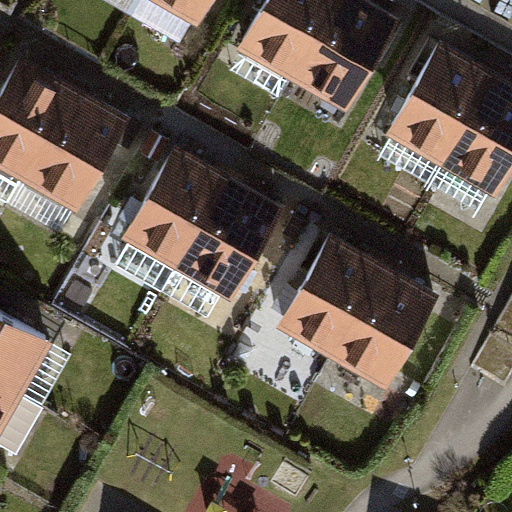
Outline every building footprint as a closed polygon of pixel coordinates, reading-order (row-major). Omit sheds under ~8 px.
[(149,0),(196,25),(209,0),(149,0)] [(375,0),(274,0),(248,50),(351,106),(401,14),(375,0)] [(511,80),(441,42),(390,134),(494,190),(511,157),(511,80)] [(0,77),(0,161),(16,171),(65,87),(12,57),(0,77)] [(16,171),(69,201),(117,118),(65,87),(16,171)] [(125,227),(178,258),(226,175),(173,144),(125,227)] [(178,258),(230,288),(279,205),(226,175),(178,258)] [(282,315),(334,345),(383,262),(330,231),(282,315)] [(334,345),(387,376),(435,292),(383,262),(334,345)] [(0,312),(0,382),(12,390),(43,337),(0,312)] [(0,382),(0,410),(12,390),(0,382)]
